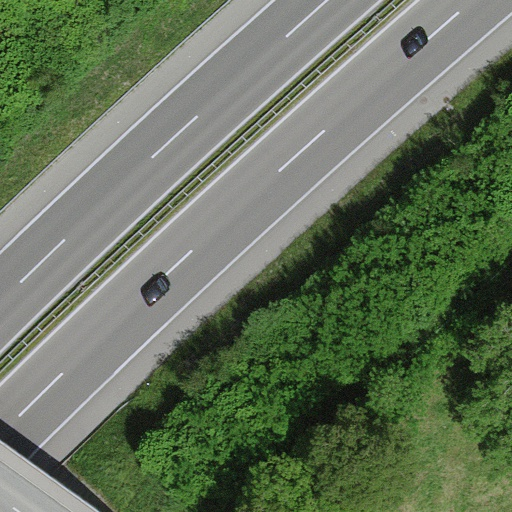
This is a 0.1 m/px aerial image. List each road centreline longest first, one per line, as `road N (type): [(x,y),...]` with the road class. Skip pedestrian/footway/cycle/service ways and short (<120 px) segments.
road 1 (motorway): [(0,435),(258,189),(473,0)]
road 2 (motorway): [(326,0),(0,302)]
